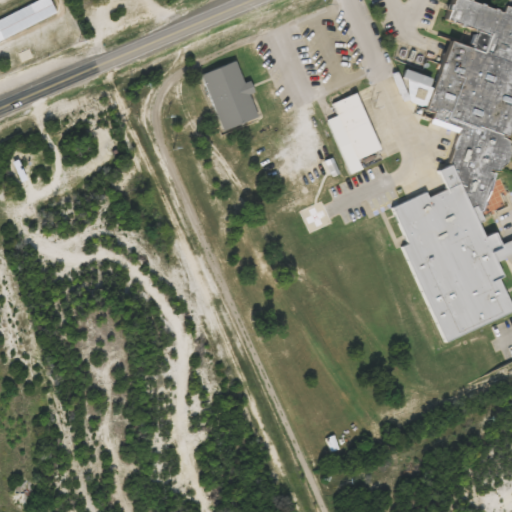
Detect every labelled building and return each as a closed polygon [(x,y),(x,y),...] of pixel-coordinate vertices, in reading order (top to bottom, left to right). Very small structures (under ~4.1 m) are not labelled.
[(0,40),(56,16),(49,0),(43,0),(0,18),(0,40)] [(434,339),(511,316),(511,294),(501,259),(511,255),(511,241),(482,233),(481,229),(510,129),(511,128),(511,0),(506,0),(504,10),(468,0),(450,0),(444,22),(476,31),(471,47),(448,40),(437,79),(404,70),(403,76),(409,96),(455,142),(448,167),(439,170),(444,190),(394,205),(434,339)] [(35,63),(30,49),(19,53),(24,67),(35,63)] [(259,118),(247,82),(243,84),(236,62),(202,74),(221,131),(259,118)] [(379,150),(356,93),(331,103),(336,116),(327,120),(349,174),(362,169),(357,159),(379,150)]
